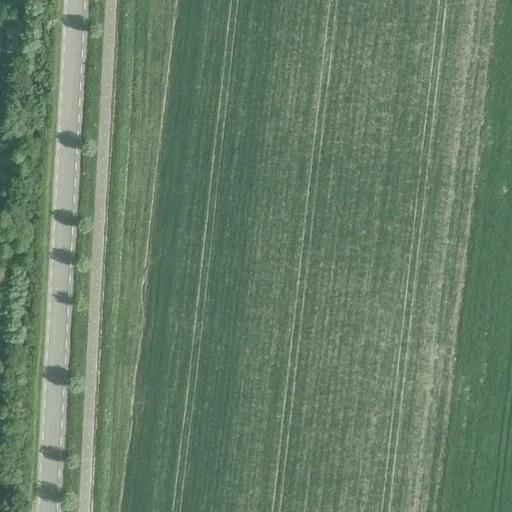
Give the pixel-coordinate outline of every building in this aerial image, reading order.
[(24,23),(0,21),(0,53),(22,55),(24,23)] [(30,120),(0,117),(0,129),(29,132),(30,120)] [(29,136),(0,133),(0,146),(27,149),(29,136)] [(26,151),(0,149),(0,163),(26,165),(26,151)] [(24,189),(0,187),(0,201),(24,203),(24,189)]
